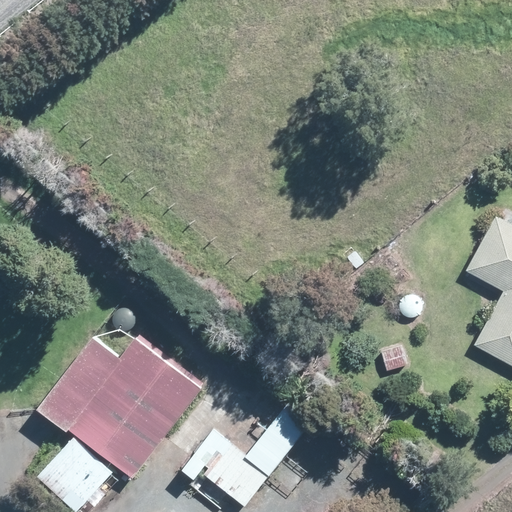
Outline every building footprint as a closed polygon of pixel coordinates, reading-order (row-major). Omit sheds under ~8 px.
[(511,224),(496,217),(469,273),(505,291),(477,347),(511,364),(511,224)] [(420,294),(397,298),(401,320),(424,315),(420,294)] [(135,477),(206,381),(139,332),(122,355),(98,336),(44,409),(72,430),(76,434),(121,466),(124,469),(131,474),(135,477)] [(403,345),(382,351),(386,370),(408,365),(403,345)] [(248,507),(313,418),(288,400),(250,453),(216,428),(185,470),(199,480),(203,474),(248,507)]
